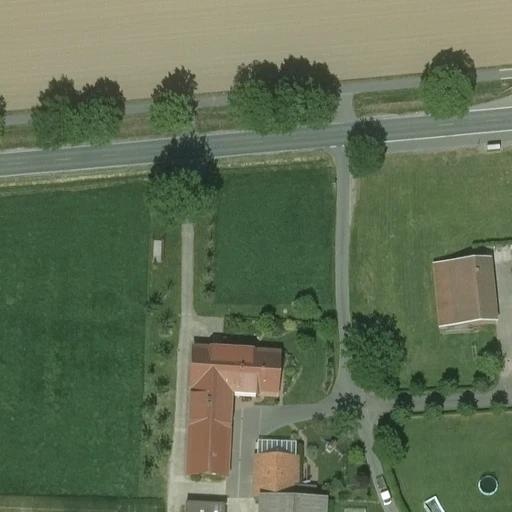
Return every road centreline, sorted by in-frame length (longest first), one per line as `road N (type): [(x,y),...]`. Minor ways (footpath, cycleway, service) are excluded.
road 1 (unclassified): [(341,136),(342,316),(391,511)]
road 2 (secondary): [(341,136),(0,167)]
road 3 (unknown): [(198,149),(178,460)]
road 4 (secondary): [(511,121),(341,136)]
